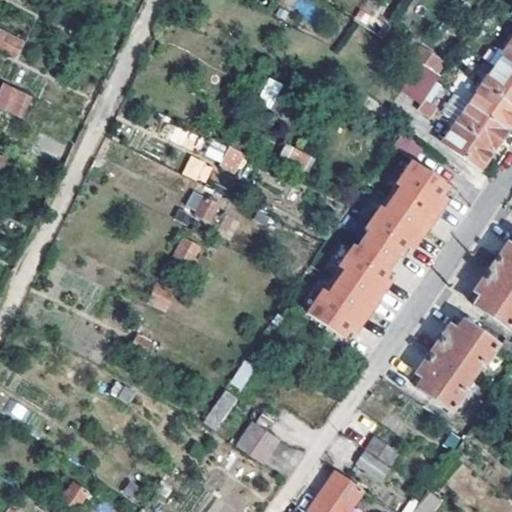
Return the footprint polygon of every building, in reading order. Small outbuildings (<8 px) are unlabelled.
[(481,15),(475,24),(487,32),(493,24),(481,15)] [(481,40),(487,32),(475,24),(470,32),(481,40)] [(0,28),(0,49),(18,57),(26,39),(0,28)] [(511,49),(509,47),(496,66),(511,76),(511,49)] [(467,62),(455,53),(449,62),(461,70),(467,62)] [(421,62),(401,92),(419,104),(424,98),(437,80),(441,74),(421,62)] [(455,78),(461,70),(449,62),(444,70),(455,78)] [(483,85),(511,105),(511,76),(496,66),(483,85)] [(271,104),(281,84),(269,78),(259,99),(271,104)] [(424,98),(438,108),(458,122),(471,104),(466,100),(458,110),(438,96),(445,86),(437,80),(424,98)] [(2,82),(0,86),(0,108),(23,119),(34,97),(2,82)] [(511,105),(483,85),(471,104),(507,129),(511,122),(511,105)] [(430,119),(438,108),(424,98),(419,104),(416,109),(430,119)] [(458,122),(495,148),(507,129),(471,104),(458,122)] [(495,148),(458,122),(444,143),(481,168),(495,148)] [(424,149),(400,133),(393,144),(416,160),(424,149)] [(209,140),(202,157),(238,172),(246,155),(209,140)] [(280,156),(308,169),(314,158),(286,144),(280,156)] [(182,173),(204,184),(213,167),(190,156),(182,173)] [(447,187),(414,163),(390,198),(429,225),(445,202),(440,197),(442,194),(447,187)] [(230,182),(217,176),(211,187),(224,194),(230,182)] [(215,211),(224,194),(211,187),(203,205),(215,211)] [(414,247),(429,225),(390,198),(368,229),(402,252),(406,247),(409,243),(414,247)] [(227,211),(217,230),(230,237),(240,218),(227,211)] [(199,246),(184,239),(176,254),(191,261),(199,246)] [(511,245),(509,243),(492,269),(511,282),(511,245)] [(357,246),(333,280),(373,307),(389,283),(383,279),(385,276),(390,269),(357,246)] [(509,327),(511,322),(511,282),(492,269),(476,291),(482,295),(480,299),(476,304),(509,327)] [(357,330),(373,307),(333,280),(310,313),(344,336),(348,330),(351,327),(357,330)] [(156,283),(147,303),(165,311),(175,292),(156,283)] [(452,327),(436,350),(475,378),(497,346),(463,322),(459,327),(457,331),(452,327)] [(138,335),(130,348),(146,356),(152,342),(138,335)] [(511,342),(506,338),(499,347),(511,355),(511,342)] [(452,410),(475,378),(436,350),(419,373),(425,378),(422,381),(418,387),(452,410)] [(243,362),(231,383),(242,389),(254,368),(243,362)] [(134,390),(116,380),(110,391),(128,401),(134,390)] [(224,389),(202,423),(216,431),(237,398),(224,389)] [(454,412),(447,421),(466,434),(472,425),(454,412)] [(264,464),(281,440),(254,422),(237,446),(264,464)] [(364,445),(387,462),(395,450),(372,434),(364,445)] [(385,464),(363,449),(355,460),(377,475),(385,464)] [(318,497),(308,511),(307,511),(347,511),(364,489),(337,471),(318,497)] [(59,498),(75,509),(89,491),(73,479),(59,498)] [(422,488),(406,511),(433,511),(441,499),(422,488)] [(102,500),(92,511),(115,511),(102,500)]
